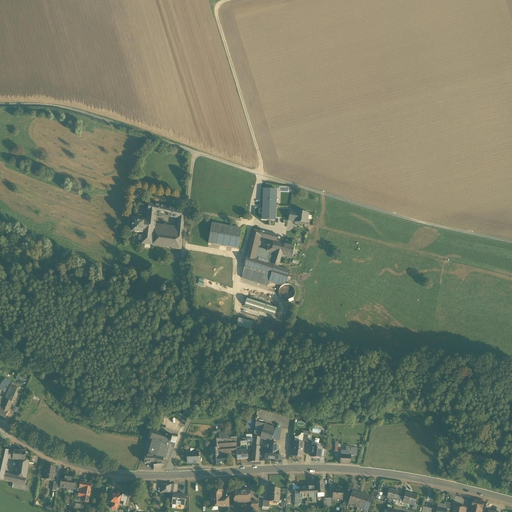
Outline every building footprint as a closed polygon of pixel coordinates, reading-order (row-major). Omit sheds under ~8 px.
[(68,191),(77,193),(78,187),(69,185),(68,191)] [(262,205),(263,205),(275,206),(276,206),(276,190),(263,190),(262,205)] [(149,204),(148,213),(156,215),(165,216),(166,208),(149,204)] [(275,206),(263,205),(262,220),(275,220),(275,206)] [(174,209),(166,208),(165,216),(172,218),(174,209)] [(172,218),(177,219),(181,211),(174,209),(172,218)] [(300,224),(305,225),(306,221),(307,221),(308,214),(296,212),(296,213),(290,212),(289,221),(294,222),(294,224),(298,224),(299,223),(300,223),(300,224)] [(147,220),(143,220),(143,229),(154,230),(156,215),(148,213),(147,220)] [(143,234),(143,229),(143,220),(132,219),(131,233),(142,234),(143,234)] [(208,244),(238,249),(241,229),(212,224),(208,244)] [(162,229),(162,234),(177,236),(178,228),(164,226),(162,229)] [(142,245),(152,246),(154,232),(154,230),(143,229),(143,234),(142,234),(142,245)] [(244,267),(250,269),(253,261),(253,259),(256,248),(258,238),(260,232),(253,230),(246,260),(244,267)] [(181,250),(182,237),(177,236),(162,234),(154,232),(152,246),(160,247),(181,250)] [(278,236),(264,233),(263,239),(269,240),(276,242),(277,242),(278,236)] [(281,256),(292,259),(295,246),(277,242),(276,242),(275,245),(285,247),(283,252),(281,256)] [(285,247),(275,245),(268,243),(266,251),(266,252),(274,254),(271,265),(274,266),(278,267),(281,256),(283,252),(285,247)] [(253,259),(271,265),(274,254),(266,252),(266,251),(256,248),(253,259)] [(271,275),(274,266),(271,265),(253,259),(253,261),(250,269),(271,275)] [(290,271),(278,267),(274,266),(271,275),(269,282),(280,286),(286,284),(290,271)] [(269,282),(271,275),(250,269),(244,267),(242,278),(267,286),(269,282)] [(286,301),(289,300),(292,299),(294,296),(295,293),(294,290),(293,288),(290,286),(287,285),(284,285),(281,286),(279,289),(278,292),(279,295),(280,298),(283,300),(286,301)] [(236,326),(251,330),(253,323),(238,319),(236,326)] [(259,325),(253,323),(251,330),(258,332),(259,325)] [(0,385),(0,389),(3,391),(6,386),(8,388),(11,381),(5,378),(3,382),(2,381),(0,385)] [(18,389),(11,386),(5,400),(12,403),(18,389)] [(5,400),(4,400),(1,399),(2,398),(0,396),(0,415),(5,419),(9,412),(12,403),(5,400)] [(254,437),(260,438),(264,425),(256,422),(254,437)] [(275,429),(264,425),(260,438),(270,442),(271,439),(274,431),(275,429)] [(145,464),(153,464),(153,462),(163,461),(163,459),(167,460),(171,447),(174,448),(175,445),(170,443),(172,439),(176,440),(177,436),(154,429),(146,456),(145,459),(145,461),(145,464)] [(219,433),(219,439),(220,451),(219,451),(219,456),(225,456),(236,455),(236,451),(236,449),(236,433),(219,433)] [(245,442),(246,448),(252,448),(253,438),(246,438),(246,442),(245,442)] [(292,456),(301,458),(303,444),(294,443),(292,456)] [(311,457),(320,459),(321,448),(312,447),(311,457)] [(340,464),(350,465),(350,456),(356,456),(356,448),(351,448),(350,451),(345,451),(340,451),(339,464),(340,464)] [(210,449),(211,465),(226,465),(225,456),(219,456),(215,456),(215,449),(213,449),(210,449)] [(247,460),(246,450),(240,451),(236,451),(236,455),(237,461),(247,460)] [(0,456),(0,480),(3,481),(5,474),(9,460),(10,452),(1,451),(0,456)] [(18,461),(24,462),(24,461),(25,452),(14,451),(14,452),(13,460),(18,461)] [(277,461),(278,452),(266,451),(265,451),(264,459),(277,461)] [(187,454),(187,463),(199,463),(198,453),(187,454)] [(18,461),(16,476),(26,479),(27,473),(28,462),(24,461),(24,462),(18,461)] [(153,464),(154,470),(162,469),(161,465),(163,465),(163,461),(153,462),(153,464)] [(49,480),(55,481),(55,477),(54,477),(54,474),(55,474),(55,468),(45,466),(43,478),(47,478),(46,480),(47,481),(48,481),(49,480)] [(25,486),(26,479),(16,476),(5,474),(3,481),(13,483),(25,486)] [(60,488),(67,489),(69,475),(65,475),(65,477),(64,479),(61,479),(61,480),(60,488)] [(72,476),(69,475),(67,489),(73,490),(74,482),(75,481),(71,480),(72,478),(71,478),(72,476)] [(315,483),(315,487),(316,493),(317,493),(324,493),(323,482),(315,483)] [(28,492),(29,487),(25,486),(13,483),(12,488),(28,492)] [(82,501),(88,502),(91,485),(81,483),(80,488),(86,490),(85,494),(84,494),(83,498),(82,501)] [(162,484),(161,493),(167,494),(170,494),(171,485),(162,484)] [(294,499),(307,498),(307,487),(299,487),(299,491),(294,491),(294,499)] [(315,487),(307,487),(307,498),(312,498),(316,498),(316,493),(315,487)] [(244,501),(244,503),(250,502),(249,490),(242,490),(242,491),(234,491),(234,502),(244,501)] [(268,503),(278,503),(279,490),(269,490),(268,503)] [(332,499),(342,499),(343,490),(337,490),(337,491),(333,490),(332,499)] [(387,498),(396,501),(397,496),(398,493),(389,490),(387,498)] [(211,507),(212,507),(212,506),(221,506),(221,507),(221,499),(221,491),(210,492),(211,498),(210,499),(210,501),(211,502),(211,507)] [(348,503),(358,506),(361,495),(352,492),(348,503)] [(403,503),(414,506),(417,496),(406,493),(403,503)] [(172,504),(184,506),(185,496),(176,494),(173,494),(172,504)] [(119,505),(120,500),(121,498),(121,497),(113,495),(111,502),(113,503),(118,505),(119,505)] [(122,498),(121,498),(120,500),(121,500),(120,502),(124,503),(123,506),(125,507),(128,497),(123,495),(122,498)] [(371,498),(361,495),(358,506),(357,508),(367,511),(371,498)] [(401,497),(397,496),(396,501),(399,502),(399,504),(402,505),(403,503),(404,498),(401,497)] [(474,500),(472,508),(478,509),(482,510),(484,502),(474,500)] [(438,505),(437,508),(436,511),(446,511),(446,510),(450,511),(451,504),(444,503),(443,506),(438,505)]
